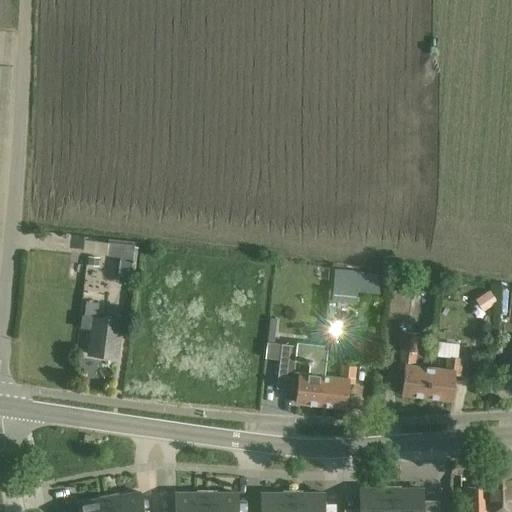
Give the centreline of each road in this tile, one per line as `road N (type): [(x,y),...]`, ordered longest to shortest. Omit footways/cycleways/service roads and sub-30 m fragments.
road 1 (tertiary): [(511,436),(307,447),(0,406)]
road 2 (unclassified): [(0,368),(26,0)]
